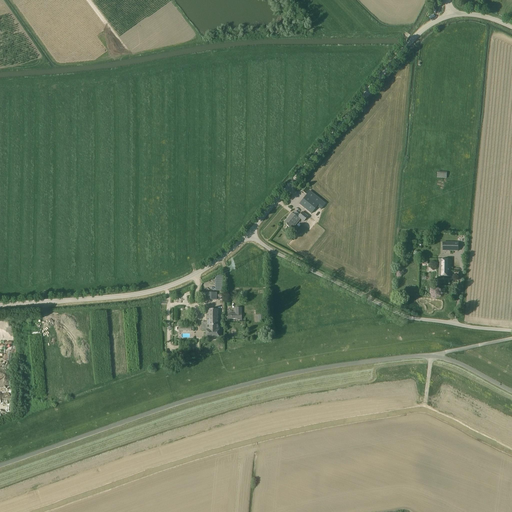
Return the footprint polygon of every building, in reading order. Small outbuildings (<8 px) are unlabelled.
[(320,210),(325,204),(310,191),(299,205),(311,214),(317,207),(320,210)] [(302,212),(298,217),(303,222),(308,217),(302,212)] [(292,214),(284,223),(292,230),(300,220),(292,214)] [(443,243),(443,252),(458,252),(458,243),(443,243)] [(439,260),(439,277),(450,277),(451,260),(439,260)] [(241,320),(241,314),(241,308),(235,308),(235,314),(227,315),(227,319),(237,319),(237,320),(241,320)] [(207,310),(207,323),(201,323),(201,331),(206,331),(206,337),(219,338),(219,331),(219,326),(217,326),(218,310),(207,310)]
